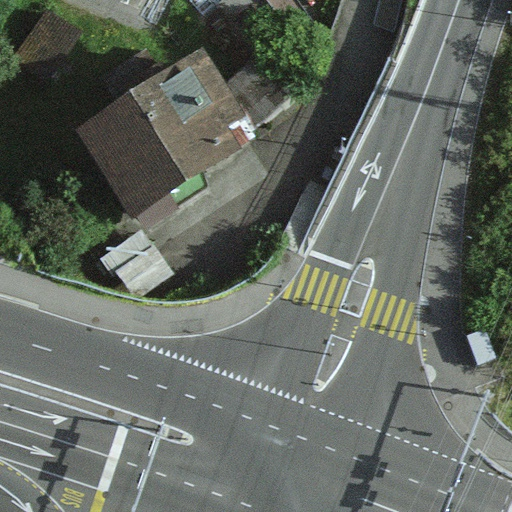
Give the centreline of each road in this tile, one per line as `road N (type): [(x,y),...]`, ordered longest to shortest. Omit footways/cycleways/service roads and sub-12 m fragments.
road 1 (residential): [(288,473),(460,0)]
road 2 (secondary): [(0,382),(288,473)]
road 3 (secondary): [(475,511),(288,473)]
